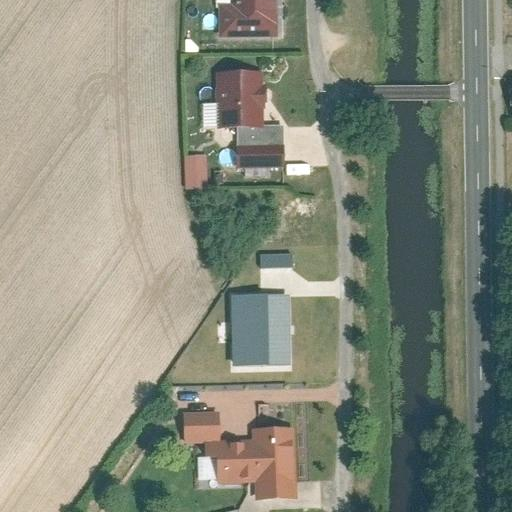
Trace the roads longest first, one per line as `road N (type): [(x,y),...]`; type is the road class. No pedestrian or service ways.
road 1 (tertiary): [(479,94),(484,511)]
road 2 (residential): [(329,96),(344,270),(339,511)]
road 3 (residential): [(329,96),(479,94)]
